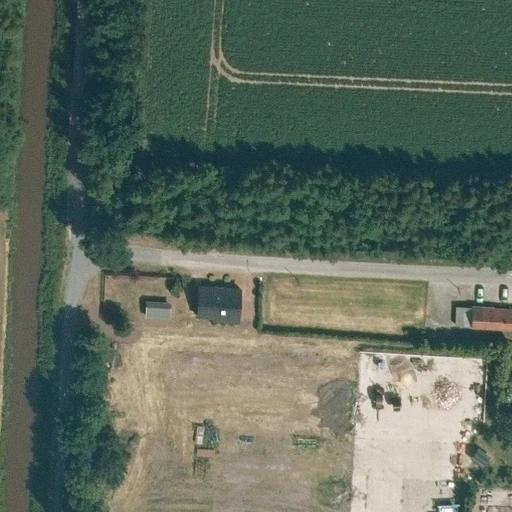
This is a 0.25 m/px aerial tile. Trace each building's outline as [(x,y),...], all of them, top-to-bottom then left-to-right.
[(248,285),(204,283),(204,288),(203,311),(247,313),(248,285)] [(187,310),(203,311),(204,288),(188,288),(187,310)] [(176,299),(151,297),(149,315),(174,317),(176,299)] [(458,325),(479,326),(480,304),(459,303),(458,325)] [(511,305),(480,304),(479,326),(511,327),(511,305)]
